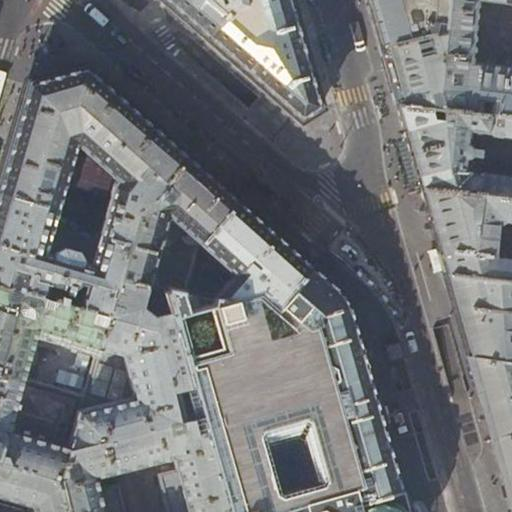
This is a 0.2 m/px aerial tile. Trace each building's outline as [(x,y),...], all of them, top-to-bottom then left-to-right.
[(163,0),(173,9),(206,37),(238,0),(163,0)] [(300,120),(321,107),(300,33),(291,0),(238,0),(206,37),(250,76),(300,120)] [(445,0),(366,0),(368,4),(379,46),(444,29),(445,0)] [(511,0),(445,0),(444,29),(379,46),(387,74),(396,102),(511,116),(511,0)] [(10,134),(0,169),(0,191),(60,208),(79,143),(120,179),(117,183),(102,233),(129,246),(139,213),(188,154),(127,101),(84,63),(26,80),(10,134)] [(511,116),(396,102),(407,141),(409,148),(419,185),(511,196),(511,116)] [(409,148),(407,141),(401,143),(414,187),(419,185),(409,148)] [(206,170),(188,154),(139,213),(129,246),(120,278),(149,284),(168,214),(199,242),(237,198),(206,170)] [(511,196),(419,185),(432,231),(444,272),(511,280),(511,196)] [(47,252),(60,208),(0,191),(0,283),(109,314),(120,278),(129,246),(102,233),(94,264),(85,262),(86,260),(81,251),(65,246),(56,251),(55,254),(47,252)] [(270,227),(237,198),(199,242),(186,290),(229,298),(260,288),(276,304),(312,264),(270,227)] [(186,290),(168,287),(192,374),(200,403),(229,511),(226,511),(300,511),(316,508),(316,506),(321,505),(320,510),(320,511),(408,511),(405,504),(407,503),(403,487),(361,499),(351,467),(338,471),(324,424),(338,419),(331,395),(317,399),(303,348),(316,343),(308,314),(349,303),(339,288),(326,277),(312,264),(276,304),(260,288),(229,298),(186,290)] [(511,280),(444,272),(456,314),(458,321),(479,394),(503,478),(511,510),(511,280)] [(149,284),(120,278),(109,314),(100,345),(86,395),(61,478),(69,511),(226,511),(229,511),(200,403),(179,409),(172,378),(192,374),(168,287),(149,284)] [(100,345),(109,314),(0,283),(0,371),(25,378),(39,328),(100,345)] [(362,349),(349,303),(308,314),(316,343),(303,348),(317,399),(331,395),(338,419),(324,424),(338,471),(351,467),(361,499),(403,487),(390,444),(362,349)] [(398,342),(384,346),(388,359),(401,355),(398,342)] [(86,395),(25,378),(0,371),(0,460),(61,478),(86,395)] [(69,511),(61,478),(0,460),(0,511),(69,511)]
